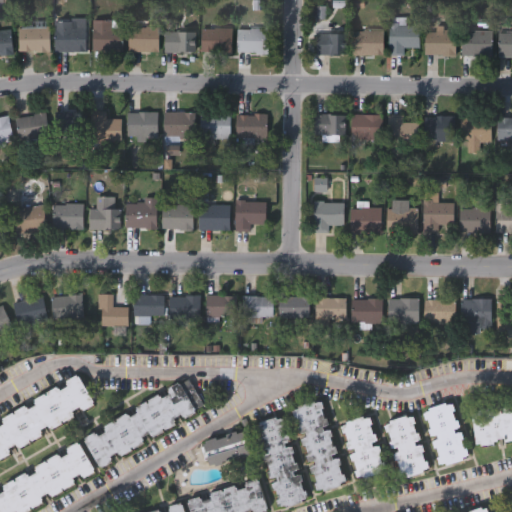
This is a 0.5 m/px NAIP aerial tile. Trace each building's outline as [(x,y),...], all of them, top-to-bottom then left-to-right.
[(404,17),(404,24),(416,24),(416,46),(402,46),(402,54),(387,54),(387,17),(404,17)] [(120,50),(90,50),(90,19),(120,19),(120,50)] [(83,51),(53,51),(53,22),(83,22),(83,51)] [(47,51),(16,51),(16,24),(47,24),(47,51)] [(156,27),(156,50),(126,50),(126,27),(156,27)] [(199,27),(229,27),(229,52),(199,52),(199,27)] [(235,52),(235,28),(266,28),(266,52),(235,52)] [(0,30),(7,29),(11,52),(0,53),(0,30)] [(380,29),(380,54),(350,54),(350,29),(380,29)] [(422,29),(453,29),(453,54),(422,54),(422,29)] [(163,52),(163,31),(193,31),(193,52),(163,52)] [(460,31),(490,31),(490,55),(460,55),(460,31)] [(511,56),(496,56),(496,32),(511,32),(511,56)] [(314,33),(344,33),(344,54),(314,54),(314,33)] [(105,111),(105,119),(119,119),(119,141),(89,141),(89,111),(105,111)] [(193,111),(193,137),(161,137),(161,111),(193,111)] [(81,136),(54,136),(54,112),(81,112),(81,136)] [(156,139),(126,140),(126,113),(156,112),(156,139)] [(197,137),(197,112),(228,112),(228,137),(197,137)] [(44,113),(48,134),(17,139),(13,117),(44,113)] [(234,138),(234,113),(265,113),(265,138),(234,138)] [(312,113),(342,113),(342,134),(312,134),(312,113)] [(349,114),(380,114),(380,138),(349,138),(349,114)] [(400,114),(400,121),(416,121),(416,144),(385,144),(385,114),(400,114)] [(421,115),(451,115),(451,140),(421,140),(421,115)] [(459,140),(459,117),(489,117),(489,140),(476,140),(476,149),(468,149),(468,140),(459,140)] [(9,141),(0,141),(0,118),(8,118),(9,141)] [(87,208),(95,208),(95,197),(111,197),(111,206),(118,206),(118,228),(87,228),(87,208)] [(154,227),(124,227),(124,202),(141,202),(141,197),(154,197),(154,227)] [(233,228),(233,200),(263,200),(263,228),(233,228)] [(405,200),(405,206),(415,206),(415,232),(386,232),(386,200),(405,200)] [(451,226),(421,226),(421,200),(451,200),(451,226)] [(327,231),(311,231),(311,201),(341,201),(341,224),(327,224),(327,231)] [(81,203),(81,228),(51,228),(51,203),(81,203)] [(160,228),(160,204),(191,204),(191,228),(160,228)] [(227,204),(227,230),(197,230),(197,204),(227,204)] [(511,232),(493,232),(493,204),(511,204),(511,232)] [(13,232),(11,208),(41,205),(43,230),(13,232)] [(378,232),(347,232),(347,207),(378,207),(378,232)] [(457,208),(487,208),(487,232),(457,232),(457,208)] [(97,326),(97,293),(111,293),(111,307),(125,306),(125,325),(97,326)] [(161,315),(131,315),(132,294),(162,294),(161,315)] [(234,316),(203,316),(203,294),(234,294),(234,316)] [(50,295),(81,295),(81,319),(50,319),(50,295)] [(167,319),(167,295),(197,295),(197,319),(167,319)] [(16,326),(12,301),(41,296),(45,321),(16,326)] [(240,316),(240,296),(270,296),(270,316),(240,316)] [(277,317),(277,296),(307,296),(307,317),(277,317)] [(313,319),(313,297),(343,297),(343,319),(313,319)] [(349,321),(349,298),(380,298),(380,321),(349,321)] [(416,298),(416,323),(386,323),(386,298),(416,298)] [(421,298),(452,298),(452,322),(421,322),(421,298)] [(489,298),(489,331),(459,331),(459,298),(489,298)] [(511,333),(497,333),(497,298),(511,298),(511,333)] [(0,305),(1,305),(11,328),(0,333),(0,305)] [(0,415),(79,375),(95,405),(0,453),(0,415)] [(82,435),(189,377),(205,407),(98,466),(82,435)] [(292,407),(322,398),(346,482),(316,491),(292,407)] [(439,465),(423,408),(452,400),(468,457),(439,465)] [(511,440),(475,444),(472,408),(510,405),(510,409),(511,408),(511,440)] [(413,413),(429,469),(400,477),(384,421),(413,413)] [(284,414),(306,499),(277,507),(255,421),(284,414)] [(385,471),(356,478),(342,421),(371,414),(385,471)] [(254,454),(208,464),(203,439),(248,428),(254,454)] [(22,511),(0,511),(0,483),(79,441),(96,473),(22,511)] [(268,511),(190,511),(186,496),(259,478),(268,511)] [(185,511),(148,511),(183,503),(185,511)]
